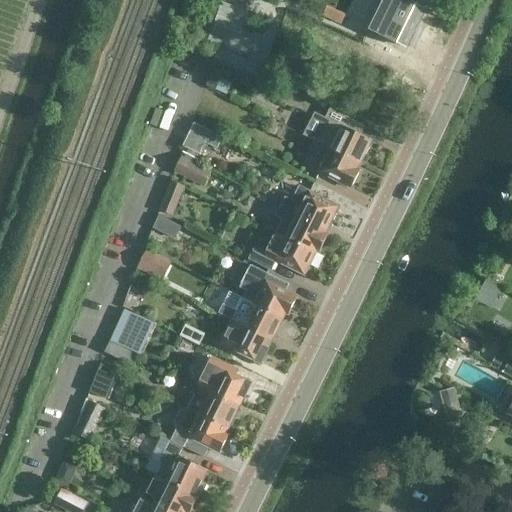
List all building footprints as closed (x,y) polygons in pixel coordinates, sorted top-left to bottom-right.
[(212,0),(210,0),(205,15),(194,11),(188,30),(198,34),(196,41),(207,45),(234,55),(238,44),(249,13),(234,7),(212,0)] [(425,11),(403,0),(378,0),(379,1),(377,0),(372,11),(366,8),(358,25),(365,28),(364,31),(406,51),(407,48),(425,11)] [(389,80),(360,66),(342,101),(371,116),(389,80)] [(330,109),(313,141),(360,164),(363,158),(366,157),(369,150),(368,147),(371,142),(360,136),(365,127),(330,109)] [(181,144),(198,152),(203,141),(215,147),(221,135),(192,120),(181,144)] [(319,173),(351,189),(360,171),(357,170),(360,164),(313,141),(309,150),(326,158),(319,173)] [(176,171),(205,185),(210,173),(182,159),(176,171)] [(160,207),(173,213),(184,184),(170,179),(160,207)] [(286,199),(281,208),(327,230),(330,223),(333,221),(336,214),(336,211),(338,207),(310,193),(299,188),(292,202),(286,199)] [(283,221),(276,233),(316,253),(316,251),(319,252),(328,235),(325,234),(327,230),(281,208),(276,217),(280,219),(283,221)] [(316,253),(276,233),(266,255),(255,249),(249,261),(271,272),(276,261),(304,275),(316,253)] [(136,270),(161,282),(170,263),(145,250),(136,270)] [(245,291),(241,299),(282,319),(285,313),(288,314),(296,297),(285,291),(288,285),(250,265),(238,288),(245,291)] [(487,279),(477,299),(493,307),(503,287),(487,279)] [(123,307),(142,315),(151,293),(132,285),(123,307)] [(271,341),(282,319),(241,299),(235,312),(223,306),(219,314),(229,319),(229,320),(271,341)] [(229,320),(217,344),(231,351),(258,364),(259,363),(260,363),(271,341),(229,320)] [(183,326),(178,337),(197,346),(202,335),(183,326)] [(173,349),(192,358),(197,346),(178,337),(173,349)] [(112,343),(107,354),(132,367),(138,358),(112,343)] [(511,378),(511,350),(502,345),(490,367),(502,373),(511,378)] [(212,358),(198,386),(238,406),(250,383),(234,375),(237,370),(212,358)] [(89,393),(108,400),(117,378),(98,370),(89,393)] [(197,386),(186,408),(228,429),(238,406),(197,386)] [(458,411),(452,390),(437,394),(444,416),(458,411)] [(511,399),(503,416),(511,420),(511,399)] [(102,409),(98,407),(86,403),(72,436),(89,443),(94,428),(102,409)] [(225,434),(228,429),(186,408),(186,409),(178,411),(171,424),(174,431),(168,441),(182,448),(200,457),(206,447),(219,453),(228,435),(225,434)] [(159,466),(155,475),(195,495),(200,494),(204,486),(202,482),(206,473),(178,458),(182,448),(168,441),(156,464),(159,466)] [(143,484),(138,494),(174,511),(190,511),(198,498),(194,497),(195,495),(156,475),(150,487),(143,484)] [(53,506),(66,511),(83,511),(88,503),(61,490),(53,506)] [(121,511),(118,511),(117,511),(174,511),(136,493),(131,504),(137,507),(134,511),(121,511)]
